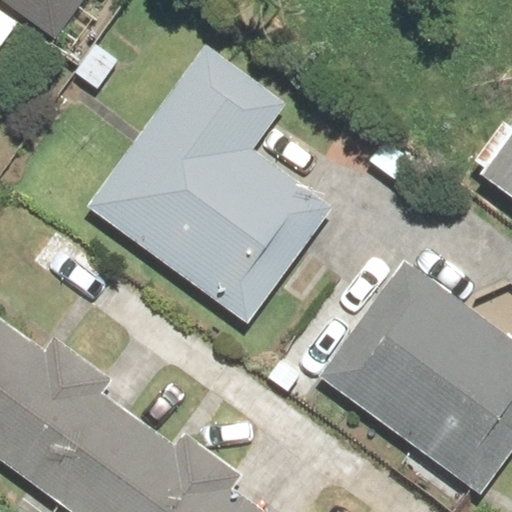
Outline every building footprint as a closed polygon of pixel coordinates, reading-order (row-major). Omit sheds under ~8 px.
[(0,0),(0,12),(48,47),(82,0),(0,0)] [(0,51),(15,30),(0,18),(0,51)] [(290,105),(209,44),(83,211),(245,332),(334,214),(254,153),(290,105)] [(511,122),(475,172),(469,180),(511,212),(511,122)] [(511,460),(511,349),(403,268),(315,385),(477,507),(511,460)] [(0,470),(54,511),(253,511),(234,498),(244,484),(181,437),(171,450),(101,398),(111,384),(55,342),(45,355),(0,321),(0,470)]
